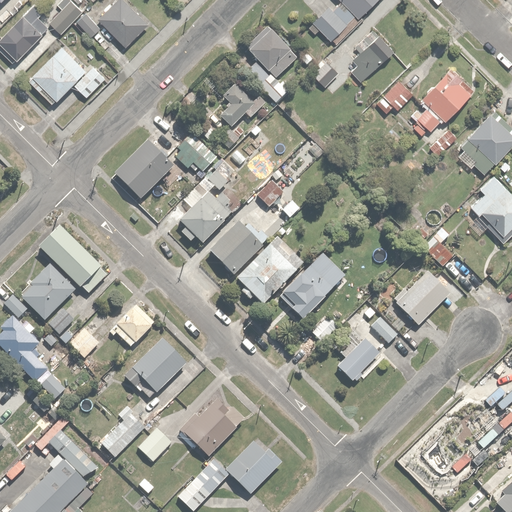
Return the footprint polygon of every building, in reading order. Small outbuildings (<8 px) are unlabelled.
[(82,10),(71,1),(71,0),(58,0),(56,3),(62,8),(50,23),(63,33),(82,10)] [(151,21),(127,0),(113,0),(98,17),(129,46),(151,21)] [(330,38),(354,14),(358,18),(375,0),(338,0),(335,3),(332,6),(329,2),(311,20),(313,21),(309,26),(314,30),(318,26),(330,38)] [(0,48),(13,61),(49,24),(30,6),(0,36),(0,48)] [(86,10),(77,19),(93,35),(102,25),(86,10)] [(281,38),(267,24),(265,22),(242,46),(269,72),(266,75),(253,62),(248,68),(262,81),(258,85),(275,101),(291,85),(282,77),(277,82),(274,79),(297,55),(288,46),(291,43),(284,35),(281,38)] [(367,32),(355,43),(360,48),(351,58),(356,63),(351,69),(362,80),(393,48),(378,33),(373,38),(367,32)] [(64,42),(28,78),(51,101),(87,65),(64,42)] [(325,60),(313,72),(325,86),(338,74),(325,60)] [(92,64),(75,84),(90,96),(107,76),(92,64)] [(447,66),(417,99),(425,106),(421,111),(415,105),(409,113),(418,121),(414,126),(422,133),(427,128),(429,130),(441,116),(446,120),(473,90),(447,66)] [(412,92),(396,78),(376,101),(386,110),(392,103),(398,109),(412,92)] [(235,81),(222,93),(231,102),(219,113),(230,125),(246,110),(251,116),(267,101),(258,91),(250,98),(235,81)] [(511,144),(511,130),(490,111),(468,136),(460,145),(462,147),(457,154),(470,166),(474,163),(486,174),(511,144)] [(449,125),(428,145),(438,155),(459,136),(449,125)] [(229,147),(239,137),(229,127),(219,137),(229,147)] [(217,154),(190,132),(185,138),(182,136),(174,145),(178,148),(173,154),(189,167),(192,163),(198,167),(190,177),(196,182),(217,154)] [(140,196),(173,164),(147,138),(114,169),(140,196)] [(216,164),(205,176),(222,190),(232,178),(216,164)] [(483,192),(471,205),(479,213),(476,216),(504,243),(511,235),(511,194),(492,174),(478,187),(483,192)] [(268,206),(286,190),(274,177),(256,193),(268,206)] [(224,218),(194,188),(183,199),(189,205),(177,218),(185,225),(180,230),(189,239),(194,234),(201,241),(224,218)] [(268,236),(251,221),(247,225),(237,215),(207,247),(234,272),(268,236)] [(56,222),(36,243),(88,292),(108,271),(56,222)] [(420,240),(428,233),(421,225),(413,233),(420,240)] [(441,226),(424,246),(423,247),(443,265),(454,252),(442,241),(449,233),(441,226)] [(249,299),(254,295),(263,304),(305,262),(277,233),(234,275),(243,284),(239,288),(249,299)] [(348,279),(344,276),(345,275),(323,251),(279,294),(301,317),(334,286),(337,290),(348,279)] [(32,285),(22,295),(44,318),(75,289),(49,262),(29,282),(32,285)] [(406,289),(403,286),(392,296),(417,323),(449,292),(427,268),(406,289)] [(27,308),(12,294),(4,302),(19,317),(27,308)] [(109,329),(114,335),(117,332),(132,345),(155,321),(135,302),(109,329)] [(57,331),(73,318),(64,307),(48,320),(57,331)] [(0,325),(3,328),(0,330),(0,344),(33,379),(36,377),(55,397),(65,387),(30,350),(39,341),(13,313),(0,325)] [(380,314),(370,324),(388,343),(398,333),(380,314)] [(327,315),(311,332),(321,341),(337,324),(327,315)] [(83,326),(69,342),(86,356),(100,340),(83,326)] [(50,331),(45,337),(52,344),(50,346),(65,358),(72,350),(50,331)] [(366,335),(338,363),(353,378),(381,350),(366,335)] [(160,336),(124,372),(150,398),(186,362),(160,336)] [(194,409),(180,426),(210,452),(241,416),(216,394),(199,414),(194,409)] [(143,425),(132,414),(135,411),(128,403),(118,414),(122,418),(100,442),(114,456),(143,425)] [(100,464),(62,429),(70,420),(63,413),(36,442),(43,448),(50,441),(89,477),(100,464)] [(156,425),(137,445),(153,460),(172,439),(156,425)] [(255,435),(225,466),(250,490),(280,459),(255,435)] [(57,451),(47,462),(51,466),(25,492),(22,489),(16,496),(19,499),(6,511),(5,511),(1,508),(0,508),(0,511),(56,511),(87,481),(57,451)] [(211,458),(177,494),(193,510),(228,474),(211,458)] [(11,480),(25,465),(19,459),(5,474),(11,480)] [(511,511),(511,476),(500,488),(503,492),(495,501),(503,510),(500,511),(511,511)]
